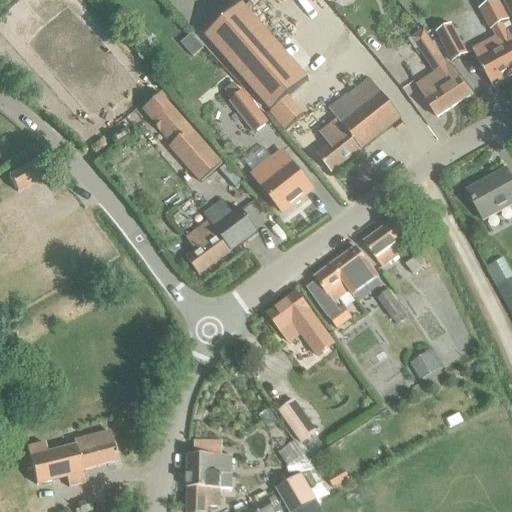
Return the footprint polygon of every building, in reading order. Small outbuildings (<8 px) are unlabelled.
[(506,32),(501,24),(508,20),(497,0),(494,0),(479,9),(491,30),(492,29),(497,37),(473,50),(491,86),(511,74),(511,39),(508,31),(506,32)] [(511,0),(503,0),(511,16),(511,15),(511,0)] [(241,5),(205,36),(271,112),(307,80),(241,5)] [(450,24),(436,32),(452,62),(466,54),(450,24)] [(424,31),(411,40),(433,74),(417,85),(426,98),(425,99),(437,117),(469,96),(457,78),(447,64),(446,65),(424,31)] [(329,145),(316,154),(331,173),(400,119),(369,80),(347,97),(345,95),(328,109),(337,120),(320,134),(329,145)] [(231,99),(229,100),(254,132),(267,122),(243,91),(241,93),(233,84),(225,91),(231,99)] [(159,94),(140,111),(171,145),(168,148),(200,183),(222,164),(159,94)] [(261,149),(243,163),(252,175),(282,213),(312,189),(282,151),(271,160),(261,149)] [(35,163),(8,178),(16,194),(44,179),(35,163)] [(225,165),(219,171),(235,190),(241,184),(225,165)] [(470,194),(483,220),(511,204),(511,180),(506,169),(491,177),(493,181),(470,194)] [(194,252),(185,259),(198,276),(256,232),(239,210),(232,215),(221,201),(203,216),(209,222),(185,240),(194,252)] [(364,242),(383,267),(402,253),(396,245),(412,232),(400,216),(364,242)] [(356,249),(332,267),(350,292),(354,297),(379,279),(356,249)] [(418,257),(405,266),(412,276),(425,266),(418,257)] [(511,274),(502,259),(486,269),(496,285),(511,275),(511,274)] [(317,282),(306,290),(327,319),(328,318),(338,311),(335,307),(338,305),(336,302),(350,292),(332,267),(314,279),(317,282)] [(495,286),(504,302),(511,298),(511,278),(495,286)] [(377,300),(391,320),(393,320),(397,326),(407,320),(388,292),(377,300)] [(268,316),(290,345),(300,336),(317,359),(335,346),(322,329),(317,322),(296,294),(268,316)] [(338,311),(328,318),(337,331),(351,320),(342,308),(338,311)] [(432,356),(413,368),(420,379),(439,367),(432,356)] [(278,412),(301,445),(317,434),(294,401),(278,412)] [(75,446),(48,453),(45,444),(28,448),(37,486),(66,479),(68,487),(85,483),(82,470),(116,461),(109,433),(74,441),(75,446)] [(293,443),(278,453),(286,465),(301,454),(293,443)] [(232,458),(188,457),(188,489),(220,490),(232,490),(232,477),(232,458)] [(342,469),(326,478),(333,489),(348,480),(342,469)] [(14,476),(0,479),(0,486),(0,487),(16,483),(14,476)] [(301,476),(275,491),(287,511),(298,511),(316,502),(301,476)] [(220,490),(188,489),(187,511),(207,511),(207,508),(220,508),(220,490)] [(274,511),(267,500),(254,508),(255,511),(274,511)] [(75,511),(74,511),(92,511),(89,501),(77,505),(79,511),(75,511)]
